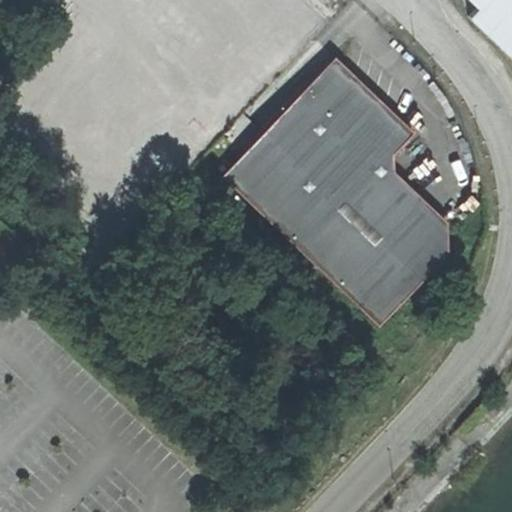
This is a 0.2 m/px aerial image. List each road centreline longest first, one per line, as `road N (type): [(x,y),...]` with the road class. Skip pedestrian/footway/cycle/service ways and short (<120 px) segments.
road 1 (unclassified): [(333,511),(466,372),(493,331),(511,278)]
road 2 (unclassified): [(511,153),(472,70),(402,0)]
